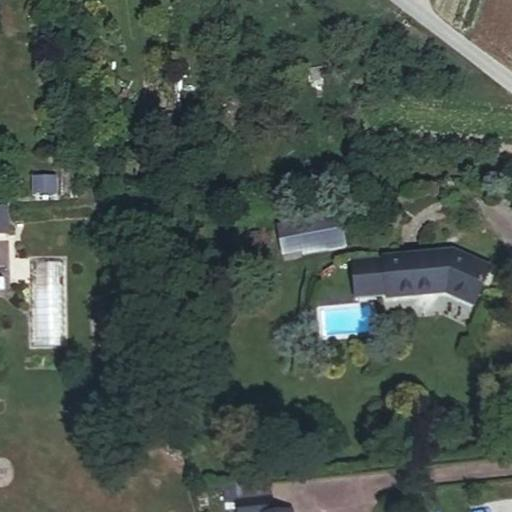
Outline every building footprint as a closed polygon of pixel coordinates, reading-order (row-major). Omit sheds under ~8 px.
[(35,182),(36,198),(55,197),(54,181),(35,182)] [(23,225),(38,224),(37,202),(22,203),(23,225)] [(0,230),(23,230),(23,225),(22,203),(0,203),(0,230)] [(354,241),(347,207),(307,215),(307,218),(288,222),(293,249),(313,246),(314,249),(354,241)] [(463,293),(483,300),(492,279),(465,270),(401,271),(402,295),(463,293)] [(370,296),(402,295),(401,271),(369,272),(370,296)] [(232,499),(268,494),(266,484),(231,489),(232,499)] [(269,511),(270,511),(268,494),(232,499),(234,511),(269,511)]
